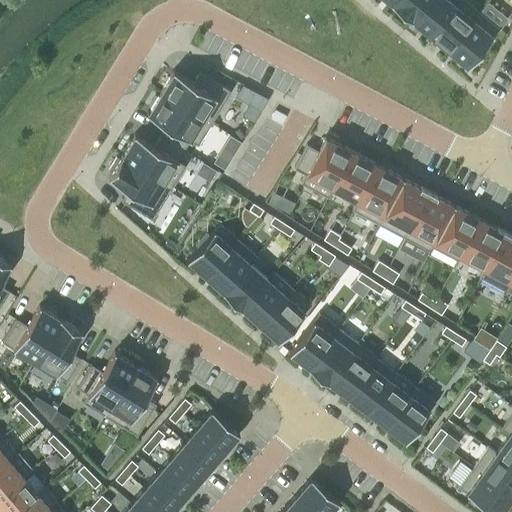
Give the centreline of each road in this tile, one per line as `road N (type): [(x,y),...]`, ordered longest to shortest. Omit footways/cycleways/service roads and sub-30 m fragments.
road 1 (residential): [(178,10),(149,24),(37,203),(42,251),(308,411)]
road 2 (residential): [(178,10),(193,8),(488,162)]
road 3 (residential): [(308,411),(439,511)]
road 4 (residential): [(308,411),(224,511)]
